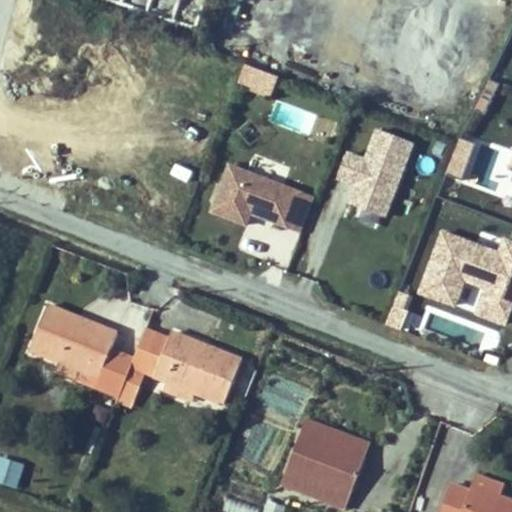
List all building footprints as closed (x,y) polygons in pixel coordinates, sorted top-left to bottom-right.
[(307,134),(314,115),(276,99),(268,118),(307,134)] [(361,155),(352,180),(367,186),(360,204),(397,218),(425,145),(389,131),(378,161),(361,155)] [(287,223),(301,187),(231,160),(213,208),(246,221),(250,209),(287,224),(287,223)] [(287,223),(302,229),(317,193),(301,187),(287,223)] [(349,217),(376,229),(381,220),(354,207),(349,217)] [(511,241),(504,239),(500,251),(437,232),(417,297),(511,325),(511,241)] [(118,333),(48,305),(31,349),(60,361),(55,372),(84,384),(88,372),(100,377),(111,351),(118,333)] [(155,376),(171,337),(147,328),(134,360),(131,366),(155,376)] [(225,404),(242,360),(172,332),(171,337),(155,376),(169,381),(194,391),(225,404)] [(134,360),(111,351),(100,377),(88,372),(84,384),(119,398),(131,366),(134,360)] [(244,403),(256,370),(246,366),(233,399),(244,403)] [(137,392),(142,380),(129,375),(124,387),(137,392)] [(194,391),(169,381),(166,389),(190,399),(194,391)] [(103,424),(109,410),(98,406),(92,420),(103,424)] [(371,445),(306,420),(302,431),(366,456),(371,445)] [(351,497),(366,456),(302,431),(286,472),(287,473),(283,484),(345,508),(350,496),(351,497)] [(0,482),(15,487),(21,469),(0,461),(0,482)] [(500,497),(504,487),(476,477),(472,487),(500,497)] [(511,511),(511,501),(500,497),(472,487),(470,492),(450,484),(440,511),(511,511)] [(226,511),(257,511),(258,510),(228,498),(223,511),(226,511)] [(261,511),(282,511),(284,504),(263,501),(261,511)]
